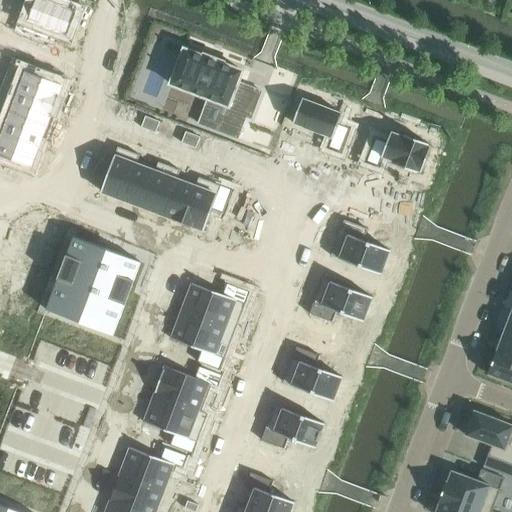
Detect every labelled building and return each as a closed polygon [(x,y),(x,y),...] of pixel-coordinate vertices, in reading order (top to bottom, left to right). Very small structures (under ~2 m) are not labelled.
[(73,38),(82,14),(46,0),(41,0),(38,10),(27,6),(18,28),(31,33),(34,23),(73,38)] [(184,48),(171,84),(227,105),(218,130),(238,138),(246,116),(251,118),(262,91),(238,82),(243,71),(184,48)] [(26,70),(18,91),(54,105),(58,94),(61,84),(26,70)] [(18,91),(10,112),(45,125),(49,116),(54,105),(18,91)] [(303,98),(293,123),(332,137),(328,147),(341,152),(349,129),(338,125),(343,114),(303,98)] [(10,112),(2,132),(38,145),(45,125),(10,112)] [(147,113),(142,124),(150,127),(154,116),(147,113)] [(154,116),(150,127),(157,130),(162,118),(154,116)] [(187,128),(183,139),(190,142),(195,131),(187,128)] [(195,131),(190,142),(198,145),(202,134),(195,131)] [(2,132),(0,137),(0,154),(30,166),(38,145),(2,132)] [(364,133),(351,166),(367,172),(370,163),(379,166),(383,157),(394,161),(393,163),(417,172),(418,170),(421,171),(431,147),(427,146),(428,144),(404,135),(403,137),(391,132),(387,143),(376,139),(376,138),(364,133)] [(116,153),(102,188),(123,196),(137,161),(116,153)] [(137,161),(123,196),(144,204),(157,168),(137,161)] [(157,168),(144,204),(164,212),(178,176),(157,168)] [(178,176),(164,212),(173,215),(173,216),(184,220),(198,184),(178,176)] [(331,180),(323,177),(319,188),(326,191),(331,180)] [(198,184),(184,220),(196,224),(206,228),(214,205),(225,209),(234,186),(222,182),(218,191),(198,184)] [(344,219),(339,231),(348,235),(340,258),(379,273),(389,249),(362,239),(366,228),(344,219)] [(74,237),(46,310),(114,335),(141,263),(74,237)] [(313,300),(308,312),(331,321),(335,310),(362,320),(371,295),(331,280),(322,303),(313,300)] [(194,281),(183,308),(228,325),(238,299),(248,302),(252,290),(229,281),(225,292),(194,281)] [(183,308),(172,336),(204,348),(199,360),(223,368),(227,356),(218,352),(228,325),(183,308)] [(497,351),(496,352),(511,357),(511,334),(504,332),(497,351)] [(295,345),(291,357),(300,361),(291,384),(331,399),(341,375),(314,365),(318,354),(295,345)] [(511,357),(496,352),(488,374),(511,383),(511,357)] [(166,364),(155,392),(200,409),(210,383),(220,386),(225,374),(202,365),(197,376),(166,364)] [(155,392),(145,420),(176,432),(172,443),(195,452),(200,440),(190,436),(200,409),(155,392)] [(265,426),(260,438),(283,446),(287,435),(314,445),(323,421),(283,406),(274,429),(265,426)] [(511,424),(474,410),(465,435),(492,445),(488,456),(511,465),(511,424)] [(131,445),(120,473),(165,490),(175,464),(185,467),(190,455),(167,446),(162,457),(131,445)] [(446,481),(442,492),(492,511),(505,478),(482,469),(477,480),(452,470),(448,482),(446,481)] [(248,470),(244,483),(253,486),(246,507),(258,511),(287,511),(293,500),(267,490),(271,479),(248,470)] [(120,473),(110,501),(140,511),(157,511),(165,490),(120,473)] [(439,504),(436,511),(491,511),(492,511),(442,492),(438,503),(439,504)] [(189,499),(186,507),(197,511),(200,504),(189,499)] [(140,511),(110,501),(105,511),(140,511)] [(22,511),(0,503),(0,511),(22,511)]
